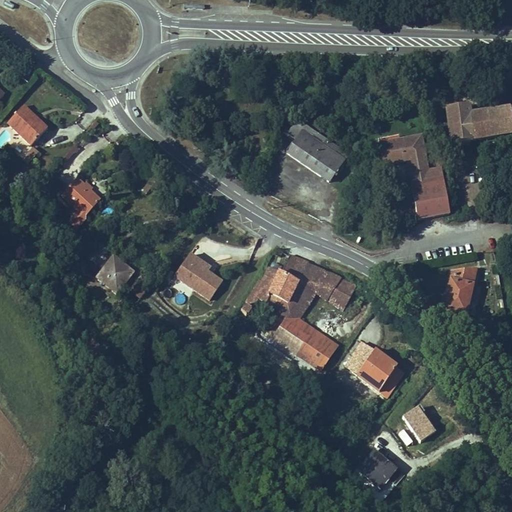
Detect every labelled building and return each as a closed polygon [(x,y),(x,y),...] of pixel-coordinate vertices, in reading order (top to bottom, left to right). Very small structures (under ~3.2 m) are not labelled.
[(10,123),(36,144),(52,125),(46,120),(43,124),(34,116),(36,113),(26,104),(10,123)] [(511,108),(473,113),(472,105),(446,108),(450,143),(479,139),(511,135),(511,108)] [(46,120),(36,113),(34,116),(43,124),(46,120)] [(38,146),(29,158),(34,163),(44,150),(40,147),(38,146)] [(345,157),(339,164),(319,148),(308,162),(348,193),(364,172),(345,157)] [(416,219),(450,213),(441,164),(407,170),(416,219)] [(92,220),(107,202),(84,182),(68,200),(92,220)] [(118,284),(137,266),(121,249),(103,267),(118,284)] [(209,272),(212,267),(190,253),(173,279),(210,303),(224,282),(209,272)] [(310,267),(291,256),(282,272),(275,268),(267,282),(264,280),(250,306),(252,308),(249,314),(256,317),(267,297),(286,307),(310,267)] [(449,270),(442,308),(459,335),(472,265),(449,270)] [(360,294),(310,267),(286,307),(280,318),(284,321),(298,330),(288,344),(327,369),(337,353),(325,345),(329,337),(318,329),(331,307),(360,325),(373,303),(366,298),(360,294)] [(288,344),(298,330),(284,321),(275,336),(288,344)] [(359,343),(341,368),(351,375),(369,350),(359,343)] [(390,387),(381,380),(391,366),(369,350),(351,375),(383,398),(390,387)] [(390,387),(401,373),(391,366),(381,380),(390,387)] [(419,445),(436,435),(420,407),(403,417),(419,445)] [(406,447),(412,444),(405,430),(398,433),(406,447)] [(381,490),(398,470),(374,450),(357,470),(381,490)]
